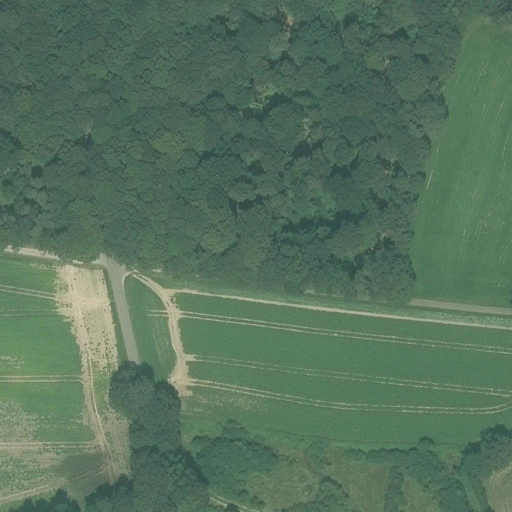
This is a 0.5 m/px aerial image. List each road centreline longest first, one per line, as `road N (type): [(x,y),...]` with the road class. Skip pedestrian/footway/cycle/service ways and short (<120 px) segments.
road 1 (residential): [(511,313),(110,262)]
road 2 (residential): [(110,262),(51,0)]
road 3 (residential): [(175,511),(110,262)]
